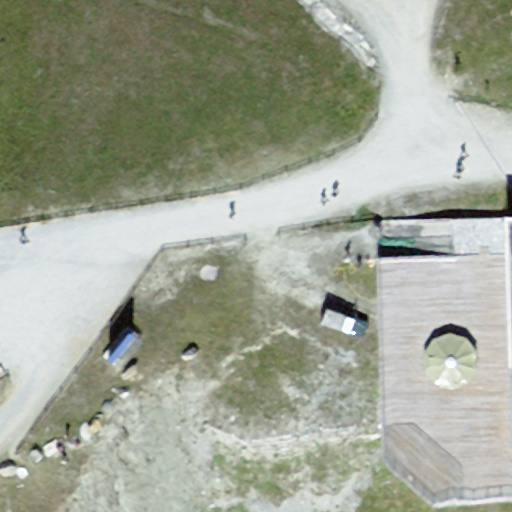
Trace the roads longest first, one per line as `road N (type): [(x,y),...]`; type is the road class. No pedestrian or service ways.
road 1 (track): [(435,152),(375,0)]
road 2 (track): [(435,152),(456,0)]
